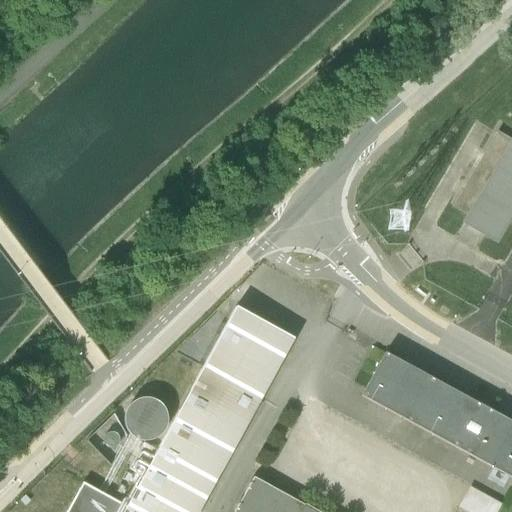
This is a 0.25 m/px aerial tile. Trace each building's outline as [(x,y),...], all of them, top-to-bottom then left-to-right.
[(462,224),(493,242),(511,212),(511,135),(508,141),(494,135),(453,205),(451,207),(466,216),(462,224)] [(197,511),(292,338),(232,308),(126,505),(80,484),(65,511),(197,511)] [(511,424),(380,353),(356,396),(511,480),(511,424)] [(145,437),(134,459),(142,463),(153,441),(145,437)] [(315,511),(250,477),(231,511),(315,511)] [(469,486),(458,506),(469,511),(496,511),(502,503),(469,486)]
